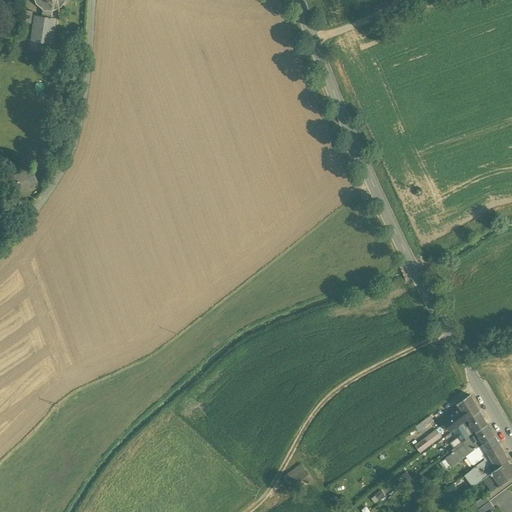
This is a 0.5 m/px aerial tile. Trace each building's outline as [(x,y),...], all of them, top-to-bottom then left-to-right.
[(35,0),(36,4),(44,10),(52,11),(61,7),(66,0),(35,0)] [(33,11),(26,10),(24,22),(31,23),(33,11)] [(44,10),(43,16),(35,15),(31,41),(52,44),(56,18),(51,18),(52,11),(44,10)] [(32,167),(9,177),(16,192),(38,183),(32,167)] [(480,410),(470,394),(470,395),(470,394),(457,404),(458,405),(459,404),(460,408),(468,419),(480,410)] [(460,408),(443,421),(452,432),(455,429),(462,424),(468,419),(460,408)] [(480,410),(468,419),(476,433),(488,424),(487,422),(480,410)] [(430,415),(420,423),(424,428),(434,420),(430,415)] [(462,424),(455,429),(462,441),(469,436),(462,424)] [(488,424),(476,433),(482,444),(494,435),(488,424)] [(436,429),(419,442),(426,451),(443,438),(436,429)] [(494,435),(482,444),(477,448),(469,453),(466,456),(473,465),(483,457),(482,455),(487,451),(489,455),(501,446),(494,435)] [(469,436),(462,441),(469,453),(477,448),(469,436)] [(501,446),(489,455),(493,462),(487,466),(484,460),(466,474),(474,485),(489,474),(507,460),(509,459),(501,446)] [(511,467),(507,460),(489,474),(499,485),(511,475),(511,467)] [(302,463),(283,477),(294,492),(313,479),(302,463)] [(380,500),(386,496),(382,489),(376,493),(380,500)] [(485,495),(474,503),(478,509),(490,500),(485,495)] [(490,500),(478,509),(480,511),(489,511),(491,510),(491,511),(495,508),(490,500)]
